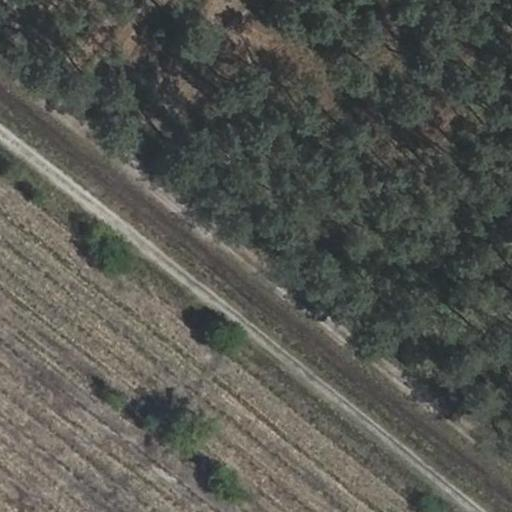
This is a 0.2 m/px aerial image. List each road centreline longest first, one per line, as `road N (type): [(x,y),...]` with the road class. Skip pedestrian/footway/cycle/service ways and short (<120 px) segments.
road 1 (track): [(511,464),(117,160),(67,92),(0,43)]
road 2 (track): [(477,511),(0,131)]
road 3 (track): [(117,160),(243,0)]
road 4 (track): [(423,395),(511,283)]
